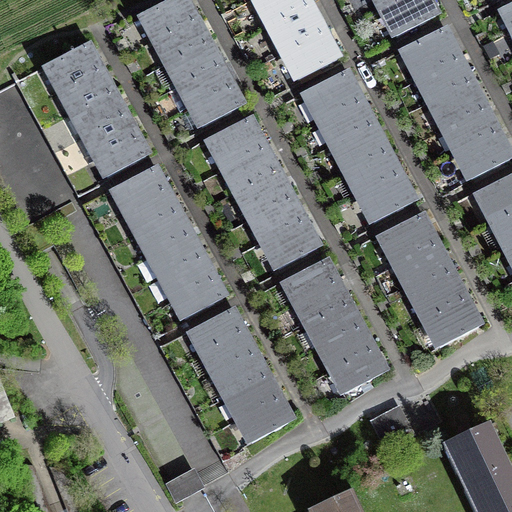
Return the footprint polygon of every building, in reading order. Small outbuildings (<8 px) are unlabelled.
[(155,42),(194,21),(182,0),(176,0),(143,18),(155,42)] [(255,0),(269,27),(308,6),(304,0),(255,0)] [(376,0),(382,10),(401,0),(376,0)] [(425,0),(401,0),(382,10),(396,38),(435,18),(425,0)] [(284,54),(322,33),(308,6),(269,27),(284,54)] [(511,29),(511,7),(503,12),(511,29)] [(167,64),(206,44),(194,21),(155,42),(167,64)] [(418,80),(457,60),(443,32),(404,53),(418,80)] [(322,33),(284,54),(298,82),(337,61),(322,33)] [(179,87),(218,66),(206,44),(167,64),(179,87)] [(60,92),(99,71),(86,48),(47,69),(60,92)] [(430,103),(469,83),(457,60),(418,80),(430,103)] [(192,110),(230,89),(218,66),(179,87),(192,110)] [(72,115),(111,94),(99,71),(60,92),(72,115)] [(320,124),(359,103),(345,75),(306,96),(320,124)] [(445,131),(483,110),(469,83),(430,103),(445,131)] [(230,89),(192,110),(202,128),(240,108),(230,89)] [(85,137),(123,116),(111,94),(72,115),(85,137)] [(332,146),(371,126),(359,103),(320,124),(332,146)] [(456,153),(495,133),(483,110),(445,131),(456,153)] [(97,160),(135,139),(123,116),(85,137),(97,160)] [(224,170),(263,150),(248,122),(209,143),(224,170)] [(347,174),(386,153),(371,126),(332,146),(347,174)] [(495,133),(456,153),(471,181),(510,161),(495,133)] [(135,139),(97,160),(107,179),(146,158),(135,139)] [(236,193),(275,172),(263,150),(224,170),(236,193)] [(359,196),(398,176),(386,153),(347,174),(359,196)] [(125,211),(163,190),(153,171),(115,192),(125,211)] [(251,220),(290,199),(275,172),(236,193),(251,220)] [(398,176),(359,196),(374,224),(413,204),(398,176)] [(493,224),(511,213),(511,178),(479,196),(493,224)] [(137,234),(176,213),(163,190),(125,211),(137,234)] [(263,243),(302,222),(290,199),(251,220),(263,243)] [(149,256),(188,235),(176,213),(137,234),(149,256)] [(507,251),(511,248),(511,213),(493,224),(507,251)] [(396,266),(435,246),(420,218),(381,239),(396,266)] [(302,222),(263,243),(278,270),(317,250),(302,222)] [(162,279),(200,258),(188,235),(149,256),(162,279)] [(410,294),(449,273),(435,246),(396,266),(410,294)] [(174,302),(213,280),(200,258),(162,279),(174,302)] [(296,303),(334,282),(324,264),(286,284),(296,303)] [(425,321),(464,300),(449,273),(410,294),(425,321)] [(213,280),(174,302),(184,320),(223,299),(213,280)] [(308,326),(347,305),(334,282),(296,303),(308,326)] [(464,300),(425,321),(439,348),(478,328),(464,300)] [(320,349),(359,328),(347,305),(308,326),(320,349)] [(202,353),(241,332),(230,313),(192,334),(202,353)] [(332,371),(371,351),(359,328),(320,349),(332,371)] [(214,375),(253,354),(241,332),(202,353),(214,375)] [(371,351),(332,371),(345,395),(383,374),(371,351)] [(227,398),(265,377),(253,354),(214,375),(227,398)] [(227,398),(239,421),(278,399),(265,377),(227,398)] [(0,423),(14,418),(0,382),(0,423)] [(278,399),(239,421),(252,444),(290,423),(278,399)] [(511,511),(511,486),(484,429),(450,445),(463,471),(459,473),(467,491),(471,489),(482,511),(511,511)] [(14,459),(35,511),(56,511),(32,452),(14,459)] [(195,464),(165,479),(176,499),(205,484),(195,464)] [(354,511),(346,495),(312,511),(354,511)]
